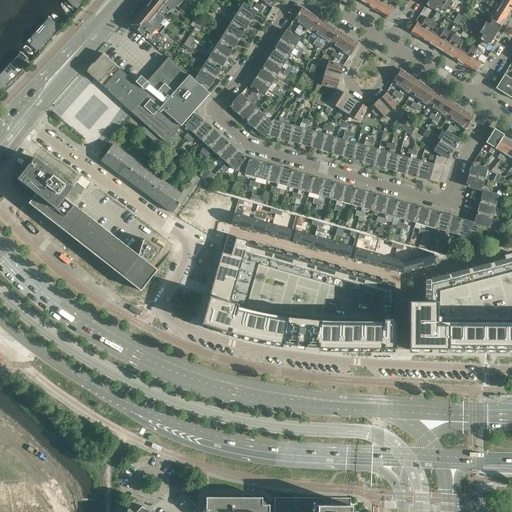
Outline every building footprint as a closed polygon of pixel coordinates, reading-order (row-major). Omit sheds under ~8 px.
[(65,0),(62,3),(72,11),(81,0),(65,0)] [(151,0),(151,1),(162,10),(168,15),(171,10),(179,0),(151,0)] [(372,0),(369,6),(378,12),(384,1),(385,0),(372,0)] [(385,0),(384,1),(378,12),(386,17),(387,17),(394,7),(389,4),(391,0),(385,0)] [(439,0),(428,0),(426,5),(435,11),(438,6),(445,11),(449,6),(439,0)] [(489,4),(488,5),(490,7),(505,16),(511,7),(501,1),(499,5),(495,3),(491,0),(489,4)] [(150,2),(131,25),(142,35),(146,30),(148,32),(151,34),(164,19),(159,14),(162,10),(151,1),(150,1),(150,2)] [(243,2),(236,13),(250,21),(256,11),(253,9),(243,2)] [(184,13),(189,7),(185,4),(180,10),(184,13)] [(485,10),(492,15),(490,19),(491,20),(492,20),(500,25),(505,16),(490,7),(488,5),(485,10)] [(311,13),(301,7),(293,21),(299,24),(294,32),(298,34),(300,31),(303,27),(311,13)] [(234,16),(230,22),(244,31),(250,21),(236,13),(229,8),(226,11),(234,16)] [(312,33),(320,19),(311,13),(303,27),(306,29),(312,33)] [(419,24),(416,23),(411,32),(420,38),(426,28),(431,20),(426,17),(421,24),(419,23),(419,24)] [(36,38),(30,45),(37,50),(58,27),(49,18),(34,34),(36,38)] [(320,19),(312,33),(318,36),(313,44),(316,46),(321,38),(330,25),(320,19)] [(426,28),(420,38),(429,43),(435,33),(431,31),(436,23),(431,20),(426,28)] [(481,20),(478,24),(495,35),(501,26),(500,25),(492,20),(491,20),(489,24),(485,22),(481,20)] [(238,40),(244,31),(230,22),(227,28),(218,23),(216,27),(238,40)] [(475,29),(475,30),(484,36),(481,40),(486,43),(489,44),(495,35),(478,24),(475,29)] [(330,25),(321,38),(316,46),(320,48),(325,41),(331,44),(339,31),(330,25)] [(159,33),(163,36),(168,30),(164,27),(159,33)] [(232,50),(238,40),(216,27),(214,30),(222,36),(218,41),(232,50)] [(435,33),(429,43),(438,49),(445,39),(449,32),(444,28),(440,36),(435,33)] [(286,31),(281,40),(294,48),(302,53),(304,50),(296,45),(300,38),(286,29),(285,30),(286,31)] [(348,37),(339,31),(331,44),(340,50),(348,37)] [(188,48),(194,38),(189,35),(183,44),(188,48)] [(449,42),(445,39),(438,49),(448,55),(454,45),(458,37),(455,35),(454,35),(449,42)] [(358,43),(348,37),(340,50),(347,55),(350,56),(358,43)] [(454,45),(448,55),(457,61),(463,50),(459,48),(464,40),(458,37),(454,45)] [(281,40),(275,49),(288,58),(291,52),(299,57),(302,53),(294,48),(281,40)] [(205,45),(213,51),(226,59),(232,50),(218,41),(215,46),(208,41),(205,45)] [(472,56),(466,66),(474,72),(475,72),(481,63),(479,61),(480,61),(477,59),(482,52),(485,47),(487,48),(489,45),(482,41),(472,56)] [(210,54),(207,60),(220,69),(226,59),(213,51),(205,45),(203,49),(210,54)] [(463,50),(457,61),(466,66),(472,56),(477,49),(472,46),(467,53),(463,50)] [(275,49),(269,59),(282,67),(286,69),(290,72),(292,68),(284,64),(288,58),(275,49)] [(20,53),(0,74),(0,89),(19,69),(18,68),(22,65),(23,65),(28,60),(20,53)] [(103,53),(87,72),(99,82),(130,111),(146,93),(141,88),(103,53)] [(146,93),(130,111),(132,113),(156,135),(165,143),(193,112),(209,94),(206,91),(168,57),(141,88),(146,93)] [(269,59),(263,68),(276,77),(282,67),(269,59)] [(196,60),(193,64),(214,78),(215,78),(216,76),(220,69),(207,60),(204,65),(196,60)] [(328,60),(325,73),(340,77),(343,67),(341,66),(342,64),(328,60)] [(190,68),(198,73),(195,79),(208,88),(214,78),(201,69),(193,64),(190,68)] [(273,82),(276,77),(263,68),(257,78),(270,87),(278,91),(280,87),(272,82),(273,82)] [(392,83),(394,85),(401,89),(409,76),(400,70),(392,83)] [(340,77),(325,73),(321,85),(336,90),(336,88),(340,77)] [(511,85),(511,77),(506,74),(497,88),(507,94),(511,85)] [(135,82),(141,87),(146,81),(140,76),(135,82)] [(409,76),(401,89),(411,95),(418,81),(416,79),(409,76)] [(257,78),(251,87),(253,88),(252,89),(264,96),(267,90),(279,97),(281,94),(278,91),(270,87),(257,78)] [(418,81),(411,95),(420,101),(428,87),(418,81)] [(428,87),(420,101),(429,106),(437,93),(428,87)] [(328,102),(339,108),(347,95),(337,89),(336,90),(328,102)] [(301,90),(297,98),(303,101),(305,97),(307,93),(301,90)] [(240,94),(230,106),(239,114),(255,95),(251,92),(248,96),(247,95),(245,97),(243,95),(242,96),(240,94)] [(386,93),(377,101),(388,112),(397,104),(388,93),(387,94),(386,93)] [(437,93),(429,106),(434,110),(429,118),(433,120),(436,116),(438,112),(446,99),(437,93)] [(255,95),(239,114),(247,121),(257,109),(258,108),(253,104),(258,98),(255,95)] [(347,95),(339,108),(349,115),(357,101),(347,95)] [(446,99),(438,112),(433,120),(437,123),(442,115),(447,118),(455,104),(446,99)] [(357,101),(349,115),(360,122),(367,109),(368,108),(357,101)] [(368,109),(367,109),(378,121),(388,112),(377,101),(368,109)] [(455,104),(447,118),(457,124),(464,110),(455,104)] [(257,109),(247,121),(255,128),(266,116),(272,110),(268,107),(265,110),(262,113),(257,109)] [(271,121),(268,134),(277,137),(281,122),(283,118),(288,111),(288,110),(284,109),(279,116),(280,117),(278,121),(273,119),(271,121)] [(266,116),(255,128),(263,135),(266,134),(268,134),(271,121),(269,119),(275,112),(272,110),(266,116)] [(464,110),(457,124),(465,129),(474,116),(464,110)] [(193,133),(203,121),(195,113),(184,125),(193,133)] [(305,119),(302,118),(300,127),(292,125),(287,140),(298,143),(302,128),(305,119)] [(309,130),(311,121),(305,119),(302,128),(298,143),(309,146),(313,131),(309,130)] [(203,121),(193,133),(201,140),(212,128),(203,121)] [(292,125),(287,124),(281,122),(277,137),(287,140),(292,125)] [(413,132),(403,123),(400,126),(409,136),(413,132)] [(313,131),(309,146),(320,149),(324,134),(327,125),(324,124),(321,133),(313,131)] [(156,135),(145,125),(141,129),(153,139),(156,135)] [(324,134),(320,149),(321,149),(330,152),(335,137),(330,135),(326,134),(327,131),(331,132),(332,127),(327,125),(324,134)] [(212,128),(201,140),(206,145),(200,153),(202,155),(209,148),(220,136),(212,128)] [(494,129),(486,142),(487,144),(492,146),(488,152),(492,154),(495,149),(503,135),(504,135),(494,129)] [(335,137),(330,152),(341,155),(345,140),(347,136),(348,131),(345,130),(342,139),(335,137)] [(446,130),(440,141),(453,149),(459,140),(457,138),(457,137),(446,130)] [(511,140),(503,135),(495,149),(500,153),(497,158),(501,160),(511,141),(511,140)] [(220,136),(209,148),(210,148),(218,155),(229,143),(220,136)] [(356,143),(352,158),(363,161),(367,146),(368,142),(369,137),(366,136),(364,145),(356,143)] [(345,140),(341,155),(352,158),(356,143),(347,140),(345,140)] [(433,151),(437,153),(447,159),(447,158),(453,149),(440,141),(433,151)] [(511,141),(501,160),(504,162),(507,157),(511,160),(511,141)] [(229,143),(218,155),(226,163),(237,151),(229,143)] [(113,144),(101,161),(125,178),(137,161),(113,144)] [(367,146),(363,161),(373,164),(378,149),(372,147),(367,146)] [(399,155),(395,170),(406,173),(412,150),(409,148),(406,157),(399,155)] [(378,149),(373,164),(384,167),(388,152),(378,149)] [(412,150),(406,173),(416,176),(421,161),(414,159),(417,151),(412,150)] [(235,171),(243,161),(245,160),(245,159),(245,158),(237,151),(226,163),(220,170),(223,172),(229,165),(235,171)] [(388,152),(384,167),(395,170),(399,155),(388,152)] [(436,156),(434,162),(445,165),(447,159),(437,153),(436,156)] [(185,170),(188,167),(177,156),(174,160),(185,170)] [(72,187),(34,158),(17,179),(35,194),(29,203),(140,291),(156,270),(141,258),(143,255),(145,256),(157,252),(158,251),(158,250),(158,249),(146,240),(145,240),(145,239),(144,239),(143,239),(143,240),(142,243),(138,255),(73,204),(81,194),(72,187)] [(255,177),(259,162),(249,159),(248,160),(247,163),(244,174),(255,177)] [(137,161),(125,178),(148,195),(160,179),(137,161)] [(244,174),(247,163),(243,161),(235,171),(244,174)] [(421,161),(416,176),(427,180),(431,164),(430,164),(430,163),(421,161)] [(259,162),(255,177),(256,178),(265,180),(270,165),(259,162)] [(434,162),(433,168),(443,171),(445,165),(434,162)] [(472,164),(469,174),(484,179),(487,168),(475,164),(475,165),(472,164)] [(276,183),(280,168),(270,165),(265,180),(276,183)] [(206,168),(200,175),(199,175),(208,183),(215,176),(206,168)] [(280,168),(276,183),(277,183),(287,186),(291,171),(280,168)] [(433,168),(431,174),(441,177),(443,171),(433,168)] [(291,171),(287,186),(298,189),(302,174),(291,171)] [(302,174),(298,189),(308,192),(313,177),(302,174)] [(431,174),(429,180),(439,183),(441,177),(431,174)] [(484,179),(469,174),(466,186),(481,190),(484,179)] [(313,177),(308,192),(319,195),(323,180),(313,177)] [(180,194),(160,179),(148,195),(172,213),(179,203),(175,200),(178,197),(180,194)] [(323,180),(319,195),(330,199),(334,183),(323,180)] [(334,183),(330,199),(337,200),(334,209),(338,210),(340,202),(345,186),(334,183)] [(345,186),(340,202),(341,202),(351,205),(355,189),(345,186)] [(355,189),(351,205),(362,208),(366,192),(355,189)] [(485,191),(481,202),(495,206),(499,194),(497,194),(485,191)] [(366,192),(362,208),(372,211),(377,195),(366,192)] [(377,195),(372,211),(383,214),(387,199),(377,195)] [(387,199),(383,214),(394,217),(398,202),(387,199)] [(398,202),(394,217),(404,220),(409,205),(398,202)] [(481,202),(478,213),(492,218),(495,206),(481,202)] [(409,205),(404,220),(415,223),(419,208),(416,207),(409,205)] [(419,208),(415,223),(426,226),(430,211),(419,208)] [(430,211),(426,226),(436,229),(441,214),(430,211)] [(477,224),(477,225),(489,228),(492,218),(478,213),(474,223),(477,224)] [(234,214),(231,225),(250,230),(253,219),(234,214)] [(447,232),(451,217),(441,214),(436,229),(442,230),(439,239),(445,241),(446,236),(447,232)] [(451,217),(447,232),(458,235),(462,220),(451,217)] [(253,219),(250,230),(269,236),(272,225),(253,219)] [(462,220),(458,235),(469,238),(471,230),(472,225),(471,225),(472,223),(462,220)] [(272,225),(269,236),(288,241),(291,230),(272,225)] [(387,237),(389,229),(380,226),(378,235),(387,237)] [(294,231),(291,242),(311,247),(314,236),(294,231)] [(206,305),(201,324),(212,328),(220,331),(229,333),(240,336),(250,339),(261,341),(272,343),(283,345),(284,345),(296,346),(297,342),(305,343),(305,347),(314,348),(317,348),(318,348),(329,349),(340,349),(383,349),(393,349),(395,350),(395,320),(394,320),(387,319),(383,319),(376,319),(351,319),(330,319),(323,318),(316,318),(309,317),(303,317),(303,318),(299,318),(299,316),(292,315),(285,314),(278,313),(271,312),(264,311),(257,309),(246,306),(237,304),(230,302),(233,291),(236,292),(246,258),(247,254),(251,243),(247,242),(247,241),(227,235),(226,236),(222,252),(221,252),(215,274),(212,285),(211,286),(209,295),(209,296),(208,298),(206,305)] [(314,236),(311,247),(330,253),(333,242),(314,236)] [(333,242),(330,253),(349,258),(352,247),(333,242)] [(251,243),(247,254),(250,255),(249,259),(258,261),(260,257),(271,261),(272,257),(274,250),(253,244),(251,243)] [(355,248),(352,259),(371,265),(374,254),(355,248)] [(272,257),(271,261),(292,266),(293,262),(295,255),(291,254),(287,253),(274,250),(272,257)] [(433,253),(413,259),(416,270),(436,265),(439,264),(438,257),(434,258),(433,253)] [(498,256),(489,259),(491,266),(492,270),(511,264),(511,256),(511,253),(506,254),(498,256)] [(374,254),(371,265),(390,270),(393,259),(374,254)] [(293,262),(292,266),(313,272),(314,268),(316,261),(304,258),(304,257),(299,256),(299,257),(295,255),(293,262)] [(393,259),(390,270),(402,273),(416,270),(413,259),(402,261),(393,259)] [(473,263),(469,264),(470,271),(472,275),(492,270),(491,266),(489,259),(481,261),(473,263)] [(314,268),(313,272),(334,278),(335,274),(337,267),(316,261),(314,268)] [(456,267),(448,270),(450,277),(451,281),(472,275),(470,271),(469,264),(464,265),(456,267)] [(335,274),(334,278),(355,284),(356,280),(358,273),(337,267),(335,274)] [(432,274),(428,275),(430,282),(431,287),(432,286),(451,281),(450,277),(448,270),(439,272),(432,274)] [(356,280),(355,284),(375,290),(377,286),(379,279),(358,273),(356,280)] [(428,275),(420,277),(420,295),(420,298),(426,298),(426,302),(431,302),(431,287),(430,282),(428,275)] [(377,286),(375,290),(383,292),(383,297),(387,297),(394,297),(395,284),(379,279),(377,286)] [(387,297),(383,297),(383,319),(387,319),(394,320),(394,297),(387,297)] [(411,302),(407,302),(407,324),(407,326),(407,329),(407,331),(407,338),(407,340),(407,343),(407,345),(407,348),(407,350),(409,350),(416,350),(423,350),(431,350),(438,350),(445,350),(447,350),(449,350),(456,350),(458,350),(466,350),(467,350),(469,350),(470,350),(477,350),(478,350),(480,350),(485,350),(486,350),(488,350),(490,350),(491,350),(499,350),(501,350),(509,350),(510,350),(511,350),(511,320),(439,320),(438,320),(437,326),(435,326),(435,317),(439,317),(439,302),(431,302),(426,302),(426,298),(420,298),(420,302),(411,302)] [(152,342),(159,346),(161,341),(154,337),(152,342)] [(464,382),(464,369),(434,368),(434,381),(464,382)] [(269,511),(270,503),(262,503),(262,496),(206,495),(205,511),(269,511)]
